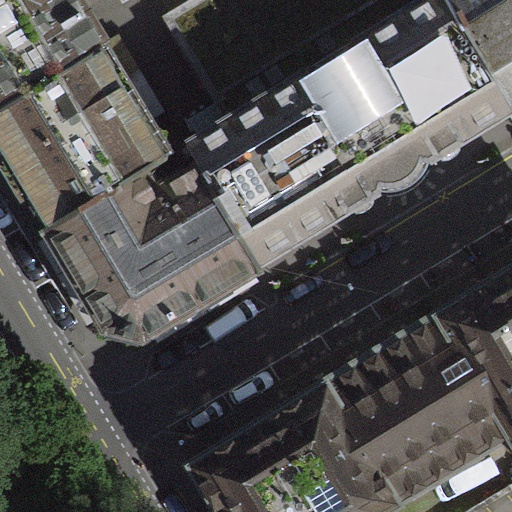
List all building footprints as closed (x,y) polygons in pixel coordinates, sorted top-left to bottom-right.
[(0,0),(0,99),(112,34),(91,0),(0,0)] [(199,140),(209,155),(268,249),(382,177),(399,178),(411,171),(423,163),(427,148),(511,95),(511,93),(453,0),(209,0),(173,23),(233,118),(199,140)] [(511,0),(453,0),(511,93),(511,0)] [(180,144),(112,34),(0,99),(0,131),(54,222),(157,157),(180,144)] [(268,249),(209,155),(171,178),(157,157),(54,222),(114,316),(130,321),(146,325),(268,249)] [(511,357),(511,249),(463,279),(511,357)] [(511,420),(511,357),(463,279),(329,362),(405,486),(506,424),(511,420)] [(405,486),(329,362),(261,402),(186,447),(225,511),(387,511),(381,502),(405,486)]
